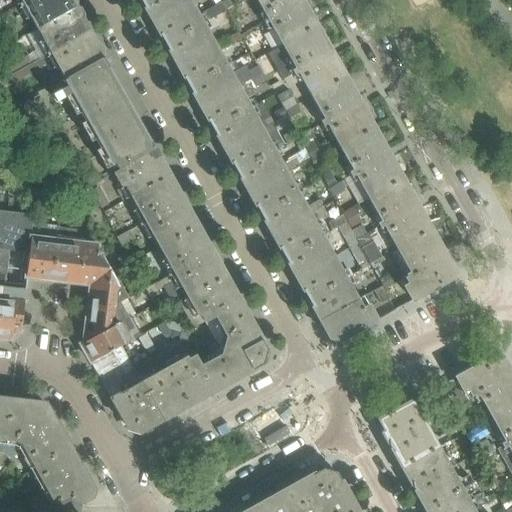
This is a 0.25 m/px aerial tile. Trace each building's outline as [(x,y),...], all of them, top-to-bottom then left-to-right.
[(75,8),(70,0),(20,0),(36,29),(75,8)] [(191,3),(189,0),(139,0),(153,24),(191,3)] [(236,32),(225,12),(227,10),(222,2),(221,0),(212,0),(216,6),(198,16),(191,3),(153,24),(176,66),(215,45),(208,34),(218,28),(225,39),(228,37),(236,32)] [(233,7),(228,0),(225,0),(222,2),(227,10),(233,7)] [(317,27),(301,0),(256,0),(283,47),(317,27)] [(0,18),(13,10),(10,3),(1,8),(0,18)] [(90,36),(75,8),(36,29),(64,79),(56,83),(62,93),(108,68),(90,36)] [(0,42),(5,43),(9,23),(0,22),(0,42)] [(345,78),(328,48),(317,27),(283,47),(311,98),(345,78)] [(242,40),(237,32),(236,32),(228,37),(233,45),(242,40)] [(259,44),(253,33),(243,38),(248,50),(259,44)] [(238,87),(226,66),(215,45),(176,66),(200,108),(238,87)] [(0,82),(4,80),(32,64),(42,58),(38,51),(28,56),(6,67),(8,69),(0,73),(0,82)] [(8,88),(37,72),(32,64),(4,80),(8,88)] [(155,151),(134,115),(108,68),(62,93),(106,171),(113,167),(116,173),(155,151)] [(267,82),(263,75),(262,75),(261,74),(251,80),(255,89),(267,82)] [(375,131),(357,99),(345,78),(311,98),(341,151),(375,131)] [(262,130),(238,87),(200,108),(224,151),(262,130)] [(288,90),(275,97),(280,105),(293,98),(288,90)] [(48,110),(39,96),(19,107),(27,121),(48,110)] [(296,105),(293,98),(280,105),(282,109),(283,112),(296,105)] [(301,114),(296,105),(283,112),(287,118),(288,117),(289,120),(301,114)] [(287,118),(283,112),(282,109),(271,116),(275,124),(287,118)] [(286,173),(274,151),(262,130),(224,151),(248,194),(286,173)] [(297,138),(293,130),(281,136),(285,144),(297,138)] [(316,139),(311,131),(298,138),(302,146),(316,139)] [(404,183),(386,150),(375,131),(341,151),(370,202),(404,183)] [(321,158),(313,143),(304,147),(313,163),(321,158)] [(310,159),(305,150),(294,156),(299,165),(310,159)] [(169,177),(157,155),(155,151),(116,173),(114,174),(122,189),(125,187),(131,198),(169,177)] [(336,185),(330,172),(321,177),(328,189),(334,186),(336,185)] [(306,208),(298,194),(286,173),(248,194),(272,236),(322,209),(334,202),(333,200),(327,190),(322,181),(318,183),(324,194),(317,198),(318,201),(306,208)] [(90,188),(102,181),(98,174),(76,187),(81,194),(90,188)] [(198,227),(169,177),(131,198),(159,249),(198,227)] [(432,233),(414,201),(404,183),(370,202),(398,252),(432,233)] [(111,208),(99,185),(90,190),(98,205),(102,213),(111,208)] [(340,196),(334,186),(328,189),(327,190),(333,200),(340,196)] [(98,205),(90,190),(82,195),(87,204),(84,206),(87,211),(98,205)] [(362,225),(353,208),(343,214),(352,230),(362,225)] [(333,258),(314,222),(326,215),(322,209),(272,236),(295,279),(333,258)] [(124,234),(110,210),(103,214),(117,239),(124,234)] [(20,333),(27,278),(30,249),(31,237),(33,216),(0,212),(0,338),(11,340),(11,338),(13,339),(18,334),(19,333),(20,333)] [(338,227),(347,223),(343,215),(328,224),(330,228),(324,231),(326,235),(333,232),(333,230),(338,227)] [(356,240),(352,232),(347,223),(338,227),(350,249),(358,245),(356,240)] [(226,277),(210,250),(198,227),(159,249),(173,274),(169,276),(173,282),(164,288),(171,301),(184,293),(187,299),(226,277)] [(362,227),(352,232),(356,240),(366,234),(362,227)] [(135,239),(130,231),(124,234),(117,239),(121,247),(135,239)] [(450,281),(453,270),(443,252),(432,233),(398,252),(412,277),(407,280),(412,289),(407,291),(412,302),(450,281)] [(366,234),(356,240),(358,245),(361,251),(373,244),(367,234),(366,234)] [(54,281),(58,240),(31,237),(30,249),(27,278),(54,281)] [(79,284),(83,243),(58,240),(54,281),(79,284)] [(114,279),(111,274),(121,268),(122,270),(131,264),(130,263),(127,257),(119,262),(116,259),(108,264),(102,254),(97,254),(98,244),(83,243),(79,284),(90,285),(90,290),(101,291),(102,285),(114,279)] [(370,266),(361,251),(358,245),(350,249),(361,271),(365,268),(370,266)] [(358,301),(333,258),(295,279),(320,323),(358,301)] [(390,275),(379,282),(382,287),(384,291),(392,286),(395,284),(390,275)] [(266,350),(239,301),(226,277),(187,299),(187,300),(181,303),(195,329),(216,317),(218,320),(227,336),(223,346),(264,358),(266,350)] [(126,296),(119,282),(116,284),(114,279),(102,285),(101,291),(90,290),(87,309),(99,310),(123,297),(126,296)] [(158,293),(161,290),(157,284),(155,284),(145,290),(151,300),(151,301),(160,296),(158,293)] [(392,286),(384,291),(388,297),(396,293),(392,286)] [(382,287),(373,292),(387,316),(395,311),(388,297),(384,291),(382,287)] [(133,316),(123,297),(99,310),(87,309),(85,331),(99,333),(126,320),(133,316)] [(376,321),(367,302),(364,298),(358,301),(320,323),(329,338),(340,341),(376,321)] [(154,305),(151,301),(151,300),(143,304),(146,309),(154,305)] [(128,342),(123,331),(130,327),(126,320),(99,333),(85,331),(84,339),(86,343),(81,346),(90,362),(120,346),(128,342)] [(152,340),(170,330),(165,322),(156,326),(147,332),(152,340)] [(188,337),(190,331),(180,328),(179,334),(188,337)] [(186,343),(188,337),(179,334),(177,341),(186,343)] [(134,371),(133,369),(126,357),(120,346),(90,362),(104,388),(119,379),(134,371)] [(188,407),(262,366),(264,358),(223,346),(220,356),(200,367),(195,357),(190,360),(188,357),(167,368),(188,407)] [(188,407),(167,368),(159,355),(133,369),(134,371),(135,371),(141,383),(163,421),(188,407)] [(511,374),(511,375),(504,360),(493,357),(440,386),(452,408),(470,398),(477,394),(491,419),(511,407),(511,374)] [(163,421),(141,383),(135,371),(134,371),(119,379),(104,388),(126,427),(143,432),(163,421)] [(469,409),(468,406),(473,403),(470,398),(452,408),(457,416),(469,409)] [(6,443),(11,401),(0,399),(0,453),(1,453),(4,448),(6,443)] [(432,436),(426,425),(422,418),(425,416),(416,400),(383,418),(381,425),(386,433),(382,434),(390,447),(392,451),(402,469),(449,442),(445,434),(438,438),(432,436)] [(69,448),(58,428),(45,405),(11,401),(6,443),(4,448),(14,456),(21,447),(33,468),(69,448)] [(511,407),(491,419),(506,444),(499,448),(503,456),(510,452),(511,455),(511,407)] [(454,477),(449,467),(447,463),(447,454),(453,450),(449,442),(402,469),(426,511),(473,485),(468,477),(461,480),(454,477)] [(493,453),(493,451),(488,443),(473,451),(479,461),(488,456),(493,453)] [(93,491),(80,468),(69,448),(33,468),(46,492),(51,504),(53,502),(58,505),(57,503),(70,495),(74,501),(81,503),(91,497),(93,491)] [(314,511),(318,511),(329,473),(321,471),(246,511),(306,511),(309,510),(314,511)] [(357,511),(337,475),(329,473),(318,511),(357,511)] [(474,511),(469,503),(469,495),(477,491),(473,485),(426,511),(474,511)] [(1,500),(0,500),(0,507),(11,509),(12,501),(1,500)] [(0,511),(62,511),(58,505),(53,502),(51,504),(35,511),(11,509),(0,507),(0,511)]
